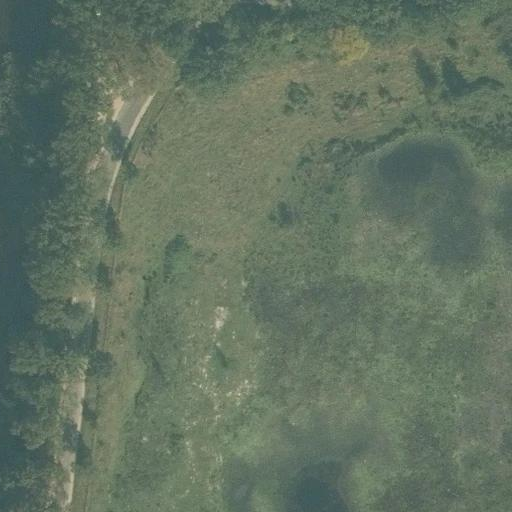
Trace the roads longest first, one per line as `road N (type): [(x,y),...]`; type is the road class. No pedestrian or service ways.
road 1 (unclassified): [(55,511),(93,213),(108,154),(128,110),(204,0)]
road 2 (track): [(128,110),(102,96),(101,0)]
